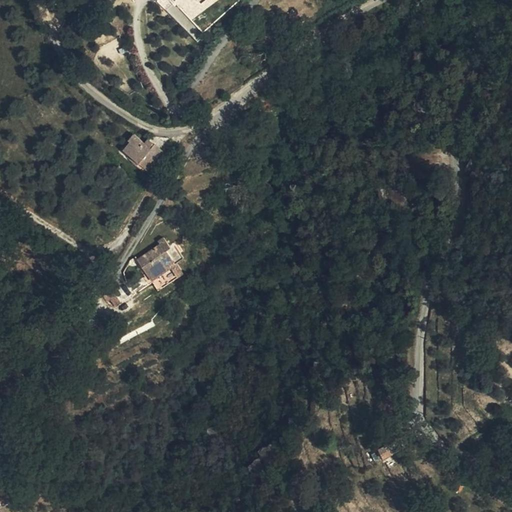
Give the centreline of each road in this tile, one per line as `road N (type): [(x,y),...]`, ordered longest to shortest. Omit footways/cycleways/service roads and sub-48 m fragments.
road 1 (residential): [(511,501),(428,435),(417,410),(420,325),(459,197),(455,128),(482,49),(475,0)]
road 2 (residential): [(380,0),(314,35),(210,119)]
